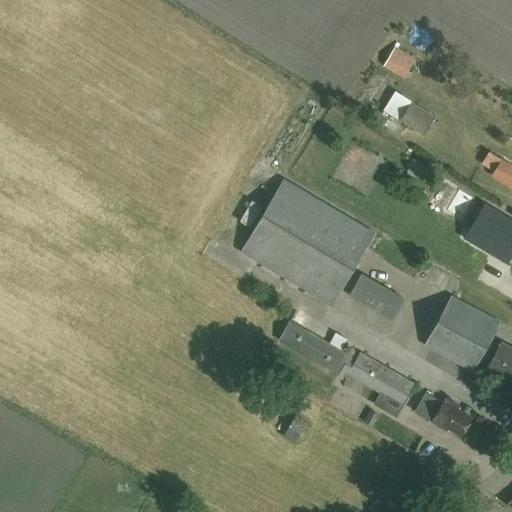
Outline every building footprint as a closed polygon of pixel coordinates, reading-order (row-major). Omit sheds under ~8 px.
[(410,80),(422,59),(400,46),(388,67),(410,80)] [(409,105),(395,96),(385,110),(422,134),(433,117),(411,102),(409,105)] [(487,165),(499,171),(496,177),(511,184),(511,162),(493,153),(487,165)] [(374,233),(285,179),(241,252),(330,306),(374,233)] [(490,205),(480,223),(497,233),(508,214),(490,205)] [(511,248),(508,255),(511,257),(511,220),(500,241),(511,248)] [(500,322),(451,295),(425,343),(474,369),(483,354),(492,359),(487,367),(511,380),(511,347),(501,342),(499,346),(490,341),(500,322)] [(359,353),(355,360),(288,323),(279,339),(339,374),(340,372),(380,394),(374,405),(396,418),(415,385),(359,353)] [(347,349),(353,339),(340,332),(335,343),(347,349)] [(443,403),(426,393),(415,412),(432,422),(432,423),(441,428),(442,426),(460,437),(472,418),(458,410),(459,408),(445,399),(443,403)] [(289,436),(303,442),(307,432),(294,426),(289,436)]
